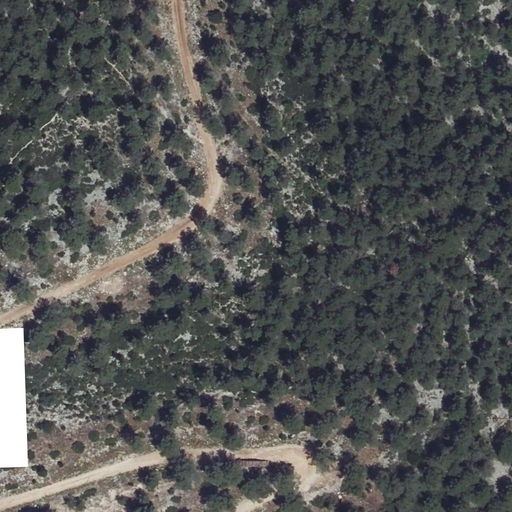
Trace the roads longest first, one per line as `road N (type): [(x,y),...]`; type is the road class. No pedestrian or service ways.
road 1 (track): [(178,0),(212,191),(193,222),(170,237),(0,316)]
road 2 (track): [(0,506),(143,461),(275,447),(301,455),(310,471),(236,511)]
